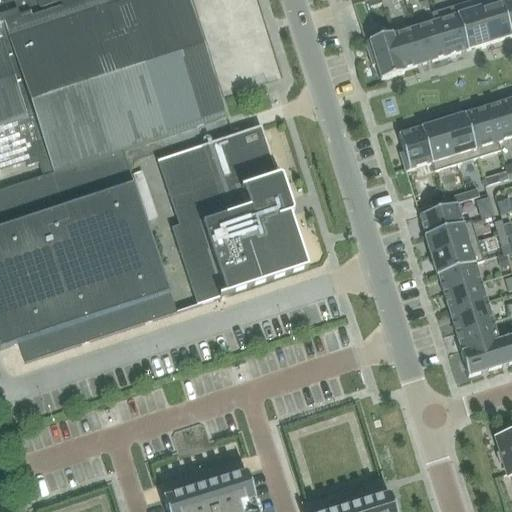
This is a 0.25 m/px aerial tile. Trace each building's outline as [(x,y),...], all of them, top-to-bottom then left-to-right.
[(26,166),(27,170),(38,166),(43,179),(0,192),(0,351),(18,346),(25,366),(176,315),(123,154),(227,119),(187,0),(0,0),(0,128),(36,117),(44,140),(20,148),(26,165),(25,165),(26,166)] [(379,0),(370,0),(367,1),(370,9),(381,5),(379,0)] [(511,37),(500,0),(480,0),(476,1),(489,45),(511,38),(511,37)] [(511,0),(509,0),(501,3),(511,37),(511,0)] [(476,1),(453,8),(456,17),(467,52),(489,45),(476,1)] [(456,17),(435,23),(446,59),(467,52),(456,17)] [(424,66),(446,59),(435,23),(413,30),(424,66)] [(413,30),(392,37),(403,72),(424,66),(413,30)] [(392,35),(365,44),(372,67),(376,66),(381,82),(404,75),(403,72),(392,37),(392,35)] [(511,116),(508,103),(487,109),(498,145),(511,140),(511,116)] [(487,109),(464,116),(478,160),(500,153),(498,145),(487,109)] [(478,160),(464,116),(442,123),(456,167),(478,160)] [(0,174),(26,166),(25,165),(26,165),(20,148),(44,140),(36,117),(0,128),(0,174)] [(442,123),(420,130),(431,166),(434,174),(456,167),(442,123)] [(261,129),(157,163),(180,231),(173,234),(197,308),(229,298),(228,294),(301,270),(302,269),(303,268),(303,267),(303,266),(288,221),(287,220),(286,219),(285,218),(283,219),(280,220),(275,205),(285,202),(278,179),(261,129)] [(420,130),(398,137),(404,155),(400,156),(405,174),(431,166),(420,130)] [(496,177),(484,181),(486,188),(499,185),(496,177)] [(465,195),(467,203),(479,199),(477,191),(465,195)] [(467,203),(465,195),(453,199),(455,206),(456,206),(467,203)] [(429,200),(432,208),(444,204),(441,196),(429,200)] [(504,203),(496,205),(500,217),(507,215),(504,203)] [(456,206),(455,206),(419,218),(425,237),(462,226),(456,206)] [(425,237),(424,238),(430,258),(477,243),(471,223),(462,226),(425,237)] [(505,235),(503,227),(501,223),(494,225),(497,237),(505,235)] [(503,227),(505,235),(507,239),(511,237),(511,229),(510,225),(503,227)] [(509,247),(507,239),(505,235),(497,237),(501,249),(509,247)] [(477,243),(430,258),(436,278),(438,277),(475,266),(484,264),(477,243)] [(475,266),(438,277),(444,297),(481,285),(475,266)] [(444,297),(450,316),(487,304),(481,285),(444,297)] [(487,304),(450,316),(456,335),(493,324),(487,304)] [(493,324),(456,335),(462,354),(482,348),(499,342),(493,324)] [(511,338),(502,341),(510,366),(511,365),(511,338)] [(502,341),(499,342),(482,348),(489,372),(510,366),(502,341)] [(482,348),(462,354),(460,354),(468,379),(489,372),(482,348)] [(500,452),(497,456),(499,465),(504,466),(508,478),(511,477),(511,430),(503,433),(502,437),(496,440),(500,452)] [(164,501),(162,501),(165,511),(248,511),(247,506),(255,504),(246,475),(245,475),(246,476),(216,486),(217,491),(196,498),(194,492),(164,502),(164,501)] [(388,497),(389,498),(343,511),(394,511),(389,496),(388,497)]
